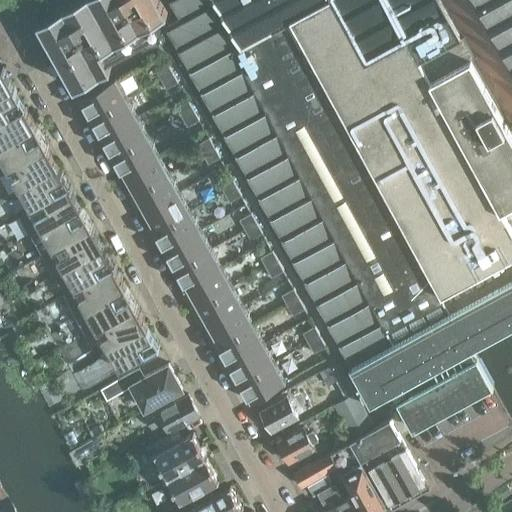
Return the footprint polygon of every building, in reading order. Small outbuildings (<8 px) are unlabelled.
[(74,0),(38,20),(75,86),(112,65),(109,60),(163,30),(156,18),(168,11),(161,0),(74,0)] [(511,0),(171,0),(182,19),(167,27),(352,365),(350,366),(371,403),(394,390),(399,399),(397,399),(413,428),(493,384),(477,356),(476,356),(472,348),(511,326),(511,0)] [(161,77),(173,71),(167,61),(155,67),(161,77)] [(3,65),(0,66),(0,93),(15,85),(3,64),(3,65)] [(161,77),(167,87),(179,81),(173,71),(161,77)] [(80,96),(92,116),(128,96),(117,76),(80,96)] [(0,120),(26,105),(15,85),(0,93),(0,120)] [(128,96),(92,116),(102,135),(138,115),(128,96)] [(182,115),(194,108),(188,98),(176,105),(182,115)] [(0,146),(37,125),(26,105),(0,120),(0,146)] [(188,125),(200,118),(194,108),(182,115),(188,125)] [(138,115),(102,135),(113,154),(149,133),(138,115)] [(0,172),(48,145),(37,125),(0,146),(0,172)] [(149,133),(113,154),(123,173),(159,152),(149,133)] [(203,153),(215,146),(209,136),(197,143),(203,153)] [(48,145),(8,168),(19,188),(59,165),(48,145)] [(215,146),(203,153),(209,163),(221,156),(215,146)] [(159,152),(123,173),(134,191),(170,171),(159,152)] [(70,185),(59,165),(19,188),(31,208),(70,185)] [(134,191),(144,210),(180,190),(170,171),(134,191)] [(219,180),(224,190),(236,184),(231,174),(219,180)] [(224,190),(230,201),(242,194),(236,184),(224,190)] [(31,208),(20,213),(31,233),(82,205),(70,185),(31,208)] [(144,210),(155,229),(191,209),(180,190),(144,210)] [(82,205),(31,233),(42,253),(93,225),(82,205)] [(155,229),(165,248),(201,228),(191,209),(155,229)] [(245,228),(257,221),(252,211),(240,218),(245,228)] [(257,221),(245,228),(251,238),(263,231),(257,221)] [(93,225),(42,253),(54,273),(104,245),(93,225)] [(165,248),(176,267),(212,247),(201,228),(165,248)] [(104,245),(54,273),(65,293),(115,265),(104,245)] [(176,267),(187,286),(223,266),(212,247),(176,267)] [(266,266),(278,259),(273,249),(261,256),(266,266)] [(278,259),(266,266),(272,276),(284,269),(278,259)] [(115,265),(65,293),(76,313),(126,285),(115,265)] [(187,286),(197,305),(233,285),(223,266),(187,286)] [(126,285),(76,313),(87,333),(137,304),(126,285)] [(197,305),(208,324),(244,303),(233,285),(197,305)] [(299,297),(294,287),(282,294),(287,304),(299,297)] [(287,304),(293,314),(305,307),(299,297),(287,304)] [(10,308),(6,300),(0,302),(0,313),(1,314),(10,308)] [(208,324),(218,343),(254,322),(244,303),(208,324)] [(137,304),(87,333),(88,334),(98,328),(109,347),(148,324),(137,304)] [(218,343),(229,361),(265,341),(254,322),(218,343)] [(148,324),(109,347),(120,368),(160,345),(148,324)] [(321,335),(315,325),(303,331),(308,341),(321,335)] [(326,345),(321,335),(308,341),(314,351),(326,345)] [(229,361),(239,380),(275,360),(265,341),(229,361)] [(239,380),(250,400),(286,380),(275,360),(239,380)] [(330,367),(321,371),(327,384),(336,379),(347,374),(341,361),(330,367)] [(132,382),(145,407),(181,387),(182,388),(183,387),(169,362),(168,362),(168,363),(132,382)] [(107,398),(129,386),(123,375),(101,387),(107,398)] [(164,422),(169,432),(200,415),(188,392),(145,416),(152,428),(164,422)] [(334,403),(347,427),(352,437),(373,425),(356,392),(334,403)] [(300,415),(288,394),(260,409),(272,431),(300,415)] [(350,440),(361,459),(362,459),(365,457),(383,447),(401,437),(390,417),(350,440)] [(101,423),(90,430),(93,436),(105,430),(101,423)] [(305,425),(278,440),(289,461),(316,446),(314,442),(319,439),(313,429),(308,431),(305,425)] [(151,455),(163,478),(207,454),(194,431),(183,437),(178,428),(154,441),(159,450),(151,455)] [(346,428),(334,435),(339,444),(351,437),(346,428)] [(401,437),(383,447),(407,490),(425,480),(401,437)] [(350,440),(331,450),(339,465),(342,470),(341,470),(364,511),(365,511),(385,501),(362,459),(361,459),(350,440)] [(383,447),(365,457),(389,500),(407,490),(383,447)] [(339,465),(331,450),(294,471),(302,485),(339,465)] [(203,487),(220,478),(207,454),(163,478),(176,502),(185,497),(190,506),(208,496),(203,487)] [(317,492),(333,483),(329,474),(309,484),(314,494),(317,492)] [(0,511),(17,511),(0,480),(0,511)] [(322,490),(334,511),(360,511),(351,495),(344,498),(335,482),(322,490)] [(234,511),(243,507),(231,484),(180,511),(234,511)] [(334,511),(322,490),(318,492),(327,508),(319,511),(334,511)]
